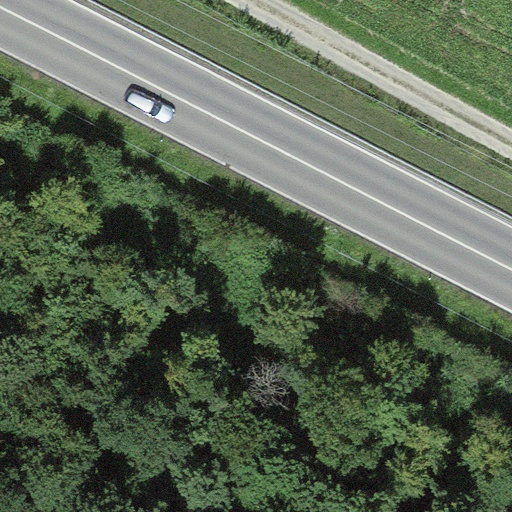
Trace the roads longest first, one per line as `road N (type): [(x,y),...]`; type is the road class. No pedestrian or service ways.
road 1 (motorway): [(511,269),(0,7)]
road 2 (track): [(245,0),(511,147)]
